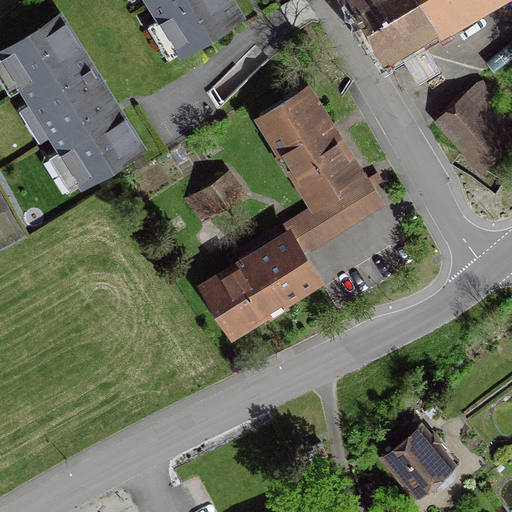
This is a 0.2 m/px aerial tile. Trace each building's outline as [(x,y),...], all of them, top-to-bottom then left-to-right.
[(227,0),(152,0),(148,3),(178,52),(237,15),(227,0)] [(383,59),(433,30),(432,28),(415,0),(346,0),(345,1),(383,65),(386,64),(383,59)] [(415,0),(432,28),(479,0),(415,0)] [(58,17),(0,52),(0,54),(80,183),(138,146),(58,17)] [(511,118),(478,81),(438,118),(478,163),(502,142),(505,146),(511,139),(511,118)] [(285,170),(292,166),(314,201),(356,175),(332,137),(333,135),(329,128),(326,128),(303,90),(261,116),(282,151),(276,155),(285,170)] [(220,172),(184,197),(201,222),(237,197),(220,172)] [(368,182),(367,181),(293,227),(296,233),(371,186),(368,182)] [(241,264),(203,287),(230,330),(265,308),(269,315),(284,306),(280,299),(315,277),(288,234),(251,258),(249,257),(242,261),(241,264)] [(418,428),(384,456),(413,491),(415,489),(421,491),(428,485),(429,486),(451,468),(433,446),(438,442),(431,433),(426,437),(418,428)] [(319,442),(299,451),(305,465),(325,456),(319,442)]
